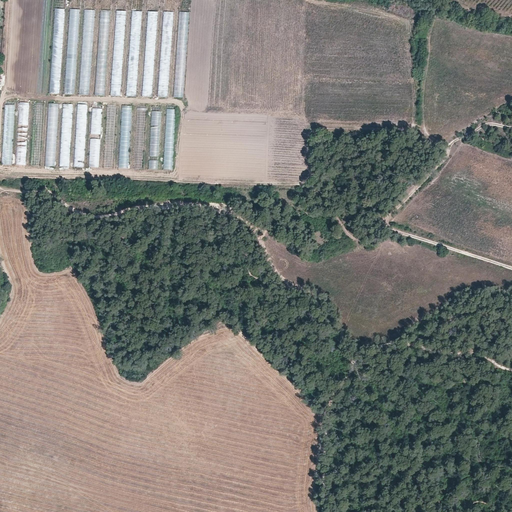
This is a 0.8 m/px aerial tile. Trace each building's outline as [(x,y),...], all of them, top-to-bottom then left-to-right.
[(54,0),(50,93),(60,93),(63,23),(66,23),(67,0),(54,0)] [(68,23),(65,94),(76,94),(80,0),(69,0),(68,23)] [(83,0),(83,23),(79,94),(90,95),(93,23),(96,23),(96,0),(83,0)] [(98,23),(95,95),(106,95),(110,0),(100,0),(99,23),(98,23)] [(115,0),(111,95),(122,96),(126,0),(115,0)] [(131,0),(127,96),(137,96),(140,22),(144,22),(144,0),(131,0)] [(147,0),(142,96),(152,96),(156,22),(159,22),(160,0),(147,0)] [(158,96),(168,97),(172,22),(175,22),(176,0),(163,0),(162,22),(158,96)] [(179,0),(174,97),(183,97),(187,22),(189,22),(190,0),(179,0)] [(12,165),(14,101),(4,101),(2,165),(12,165)] [(26,165),(28,102),(18,102),(16,164),(26,165)] [(33,102),(31,165),(41,166),(43,102),(33,102)] [(45,165),(55,166),(58,104),(48,103),(45,165)] [(62,103),(60,166),(70,166),(72,104),(62,103)] [(87,104),(77,104),(74,167),(84,167),(87,104)] [(91,104),(89,167),(99,167),(101,104),(91,104)] [(104,168),(114,168),(116,105),(106,104),(104,168)] [(121,105),(119,168),(129,168),(131,105),(121,105)] [(144,169),(145,106),(136,105),(135,168),(144,169)] [(161,106),(151,106),(149,169),(158,169),(161,106)] [(174,169),(176,109),(166,108),(164,169),(174,169)]
